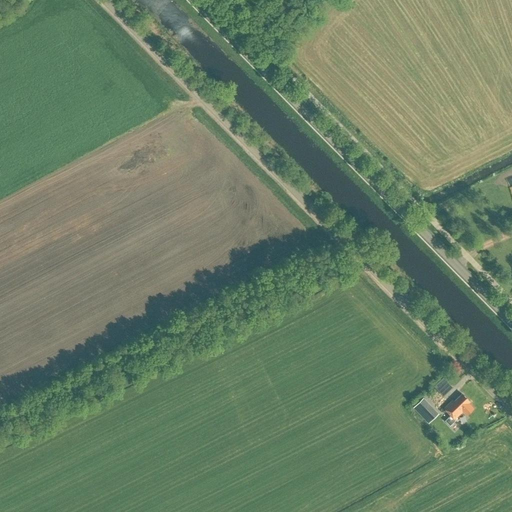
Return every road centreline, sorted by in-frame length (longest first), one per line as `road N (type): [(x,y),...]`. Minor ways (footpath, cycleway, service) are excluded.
road 1 (unclassified): [(511,409),(105,0)]
road 2 (secondary): [(511,320),(194,0)]
